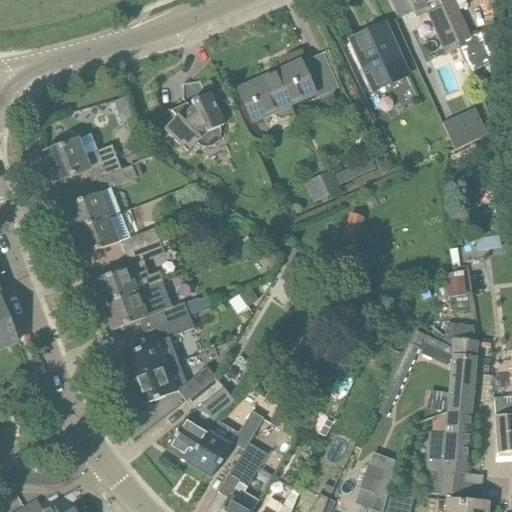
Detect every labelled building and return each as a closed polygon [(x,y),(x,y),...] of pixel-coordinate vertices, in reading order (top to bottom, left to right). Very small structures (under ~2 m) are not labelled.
[(444,54),(459,48),(460,48),(449,25),(437,0),(390,0),(399,18),(423,7),(444,54)] [(462,0),(437,0),(449,25),(460,48),(459,48),(479,92),(490,88),(485,75),(503,66),(506,21),(479,33),(470,36),(459,11),(466,7),(462,0)] [(408,76),(393,43),(384,24),(348,41),(372,94),(375,92),(408,76)] [(314,96),(308,82),(299,63),(238,91),(246,109),(253,124),(314,96)] [(223,126),(217,113),(209,95),(190,103),(193,108),(180,121),(176,117),(163,130),(187,153),(195,144),(199,146),(202,147),(206,148),(210,148),(213,146),(216,144),(218,141),(220,137),(220,133),(219,130),(219,128),(223,126)] [(480,121),(463,129),(457,117),(441,124),(454,150),(486,134),(480,121)] [(95,153),(89,136),(76,141),(43,154),(54,184),(92,170),(96,181),(120,171),(111,147),(95,153)] [(142,146),(131,150),(136,162),(147,157),(142,146)] [(375,169),(370,159),(334,176),(339,186),(375,169)] [(131,167),(135,179),(141,177),(137,165),(131,167)] [(101,193),(106,191),(127,184),(136,180),(135,179),(131,167),(120,171),(96,181),(101,193)] [(331,170),(303,184),(313,203),(340,190),(339,186),(334,176),(331,170)] [(73,233),(116,214),(106,191),(101,193),(64,208),(73,233)] [(119,243),(127,240),(116,214),(73,233),(83,258),(119,243)] [(363,221),(350,216),(343,238),(356,243),(363,221)] [(125,256),(160,243),(155,230),(127,240),(119,243),(125,256)] [(487,239),(475,240),(477,253),(488,251),(487,239)] [(148,277),(143,263),(164,255),(160,243),(125,256),(129,268),(92,282),(102,307),(156,287),(162,284),(158,273),(148,277)] [(310,267),(293,257),(286,267),(303,278),(310,267)] [(463,276),(444,279),(447,297),(465,295),(463,276)] [(112,332),(138,322),(142,335),(153,330),(187,317),(188,316),(183,304),(166,312),(156,287),(102,307),(112,332)] [(369,298),(357,290),(346,307),(359,315),(369,298)] [(238,297),(246,309),(257,301),(251,292),(238,297)] [(197,299),(183,304),(188,316),(201,311),(197,299)] [(0,349),(17,343),(0,301),(0,349)] [(169,339),(193,329),(187,317),(153,330),(157,343),(169,339)] [(433,329),(430,334),(441,341),(443,336),(433,329)] [(415,332),(409,345),(418,349),(421,342),(421,343),(443,352),(446,346),(415,332)] [(169,339),(157,343),(120,355),(131,382),(178,364),(169,339)] [(445,413),(469,415),(476,343),(452,341),(451,349),(450,355),(449,368),(445,413)] [(421,342),(418,349),(416,353),(449,368),(450,355),(451,349),(446,346),(443,352),(421,343),(421,342)] [(418,349),(409,345),(376,413),(385,418),(416,353),(418,349)] [(178,364),(131,382),(141,407),(178,393),(185,384),(178,364)] [(214,380),(216,379),(206,368),(185,384),(178,393),(186,402),(214,380)] [(193,412),(185,418),(165,450),(188,464),(207,434),(214,423),(215,421),(213,419),(214,418),(232,402),(214,380),(186,402),(186,403),(193,412)] [(445,413),(447,394),(429,392),(427,411),(445,413)] [(511,397),(494,398),(498,454),(511,453),(511,397)] [(317,413),(310,409),(304,419),(311,423),(317,413)] [(256,432),(264,419),(252,412),(241,429),(219,415),(215,421),(214,423),(207,434),(188,464),(211,478),(231,446),(243,453),(248,445),(256,432)] [(277,429),(284,417),(275,412),(268,423),(277,429)] [(462,499),(469,415),(445,413),(443,435),(429,433),(426,462),(441,463),(441,473),(430,472),(428,495),(462,499)] [(313,426),(303,421),(297,431),(302,433),(310,432),(313,426)] [(318,435),(325,439),(332,425),(326,421),(318,435)] [(267,457),(248,445),(218,493),(228,499),(219,511),(252,511),(258,502),(243,494),(267,457)] [(353,505),(370,511),(381,511),(395,463),(371,455),(353,505)] [(321,511),(327,501),(318,495),(308,511),(321,511)] [(321,511),(330,511),(334,503),(327,501),(321,511)] [(444,501),(443,511),(485,511),(486,504),(444,501)] [(414,511),(416,506),(394,502),(391,511),(414,511)] [(54,511),(52,508),(45,511),(40,511),(36,503),(20,511),(54,511)]
